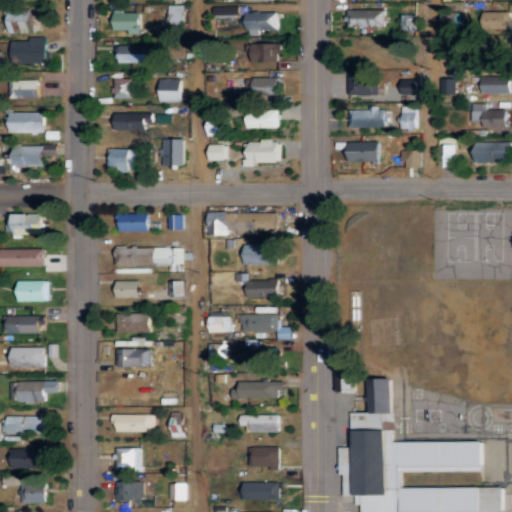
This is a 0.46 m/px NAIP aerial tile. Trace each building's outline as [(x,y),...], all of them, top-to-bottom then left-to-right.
[(169,29),(186,28),(185,4),(168,5),(169,29)] [(239,5),(214,6),(214,16),(239,15),(239,5)] [(5,21),(12,21),(11,32),(20,32),(35,33),(36,10),(6,9),(5,21)] [(385,9),(348,9),(348,26),(385,27),(385,9)] [(114,29),(128,29),(128,33),(141,34),(141,12),(115,11),(114,29)] [(511,28),(511,11),(483,12),(484,29),(511,28)] [(278,12),(247,12),(247,35),(258,35),(258,29),(278,29),(278,12)] [(415,15),(402,15),(402,29),(415,29),(415,15)] [(47,60),(47,38),(12,39),(12,61),(47,60)] [(118,62),(153,61),(153,45),(117,46),(118,62)] [(380,93),(380,74),(350,74),(349,93),(380,93)] [(511,92),(511,74),(483,74),(483,93),(511,92)] [(402,92),(418,93),(419,75),(403,75),(402,92)] [(280,93),(280,76),(254,76),(255,93),(280,93)] [(132,78),(114,79),(115,97),(133,96),(132,78)] [(181,100),(182,78),(159,78),(159,100),(181,100)] [(39,79),(8,79),(9,95),(40,95),(39,79)] [(417,104),(402,105),(403,128),(419,127),(417,104)] [(348,107),(349,127),(388,125),(387,108),(376,108),(376,106),(348,107)] [(483,120),(483,126),(508,126),(509,110),(471,108),(471,119),(483,120)] [(247,126),(279,126),(279,109),(247,109),(247,126)] [(9,131),(44,132),(44,111),(9,111),(9,131)] [(152,128),(151,111),(115,112),(115,129),(152,128)] [(227,115),(207,116),(208,134),(227,134),(227,115)] [(184,137),(161,137),(161,164),(184,164),(184,137)] [(438,166),(458,165),(457,137),(437,138),(438,166)] [(257,161),(282,161),(281,139),(244,140),(245,165),(257,165),(257,161)] [(383,160),(382,140),(350,140),(351,160),(383,160)] [(475,161),(511,159),(511,140),(475,142),(475,161)] [(225,143),(208,143),(209,159),(226,158),(225,143)] [(45,144),(14,145),(14,165),(45,164),(45,144)] [(136,168),(137,148),(108,147),(107,168),(136,168)] [(421,148),(403,149),(404,167),(421,166),(421,148)] [(279,211),(209,211),(209,234),(228,234),(228,230),(279,230),(279,211)] [(6,233),(47,231),(46,212),(5,213),(6,233)] [(150,213),(119,213),(119,229),(150,230),(150,213)] [(245,262),(279,263),(280,243),(245,243),(245,262)] [(116,265),(169,264),(169,270),(185,270),(184,258),(192,258),(192,251),(184,252),(184,245),(115,246),(116,265)] [(41,247),(0,248),(1,266),(41,265),(41,247)] [(280,295),(279,278),(247,280),(248,296),(280,295)] [(50,279),(18,280),(18,300),(50,300),(50,279)] [(117,297),(142,296),(141,279),(116,280),(117,297)] [(116,331),(152,332),(153,313),(116,312),(116,331)] [(209,331),(230,330),(230,312),(209,313),(209,331)] [(278,330),(277,337),(291,337),(291,326),(278,325),(279,313),(241,312),(241,330),(278,330)] [(3,331),(42,332),(42,315),(3,314),(3,331)] [(12,366),(46,366),(46,355),(57,356),(57,343),(48,342),(48,346),(12,346),(12,366)] [(210,357),(227,358),(227,342),(210,342),(210,357)] [(259,355),(259,364),(281,363),(280,345),(263,346),(263,355),(259,355)] [(151,347),(117,348),(117,366),(152,365),(151,347)] [(360,511),(459,511),(506,511),(506,484),(401,488),(401,467),(484,465),(483,439),(388,442),(387,412),(394,412),(393,378),(368,379),(369,411),(351,412),(351,428),(354,428),(357,504),(360,504),(360,511)] [(59,379),(8,380),(9,401),(47,401),(46,392),(59,391),(59,379)] [(241,379),(241,388),(232,388),(232,396),(279,397),(279,389),(286,389),(286,380),(241,379)] [(185,410),(171,411),(171,432),(185,432),(185,410)] [(281,430),(281,414),(241,413),(240,429),(281,430)] [(19,439),(18,433),(44,432),(44,414),(2,415),(2,432),(6,432),(6,439),(19,439)] [(250,445),(250,466),(270,466),(270,469),(280,469),(280,445),(250,445)] [(141,446),(117,447),(117,467),(141,466),(141,446)] [(12,448),(12,467),(47,467),(46,447),(12,448)] [(117,498),(144,499),(145,481),(117,480),(117,498)] [(170,498),(187,499),(187,482),(171,481),(170,498)] [(244,482),(244,499),(282,498),(282,481),(244,482)] [(48,483),(22,482),(21,501),(47,502),(48,483)]
